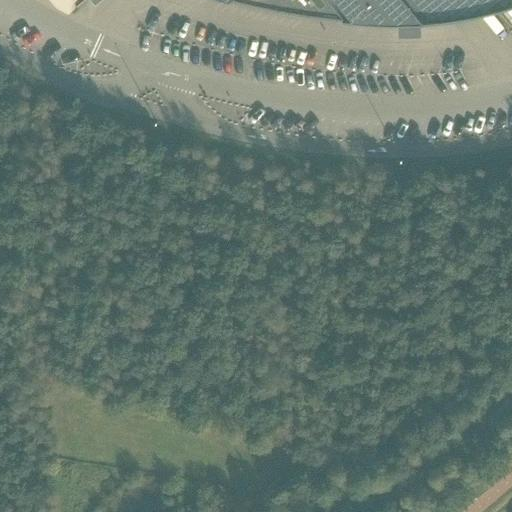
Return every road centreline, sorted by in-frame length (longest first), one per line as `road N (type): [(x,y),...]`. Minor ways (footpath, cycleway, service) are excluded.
road 1 (unclassified): [(511,148),(350,157),(196,132),(75,93),(0,47)]
road 2 (unclassified): [(511,99),(457,111),(313,108),(164,75),(5,0)]
